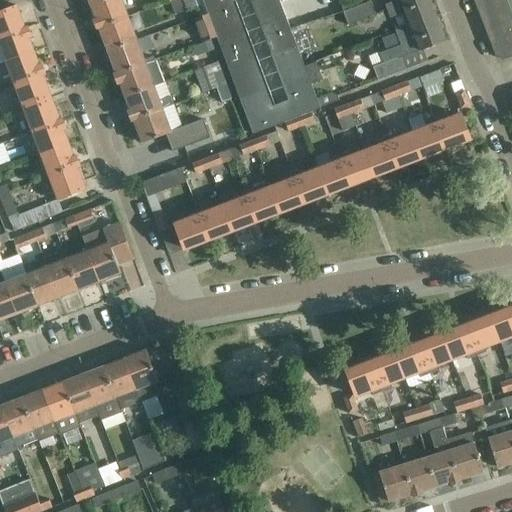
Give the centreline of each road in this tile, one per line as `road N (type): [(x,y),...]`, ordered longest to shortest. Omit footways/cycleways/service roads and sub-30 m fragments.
road 1 (residential): [(175,314),(511,253)]
road 2 (residential): [(57,0),(175,314)]
road 3 (residential): [(0,378),(175,314)]
road 4 (residential): [(511,149),(452,0)]
